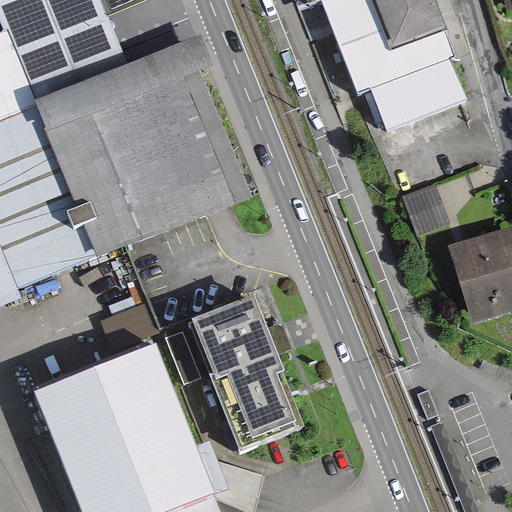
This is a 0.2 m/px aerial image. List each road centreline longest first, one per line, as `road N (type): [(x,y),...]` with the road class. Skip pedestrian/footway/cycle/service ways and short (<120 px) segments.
road 1 (primary): [(404,490),(209,0)]
road 2 (residential): [(511,174),(463,0)]
